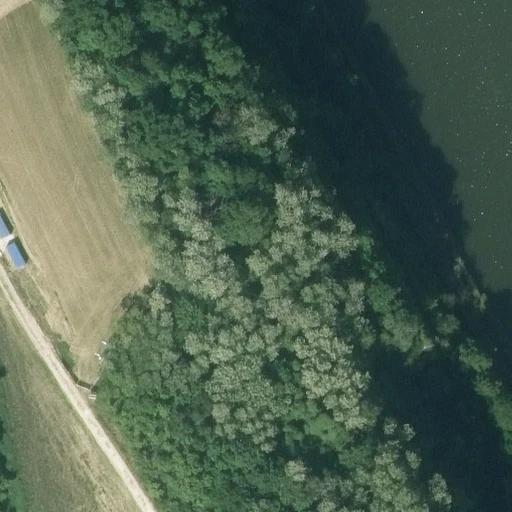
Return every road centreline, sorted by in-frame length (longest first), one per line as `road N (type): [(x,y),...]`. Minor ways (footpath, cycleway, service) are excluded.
road 1 (track): [(304,0),(511,373)]
road 2 (track): [(166,511),(0,227)]
